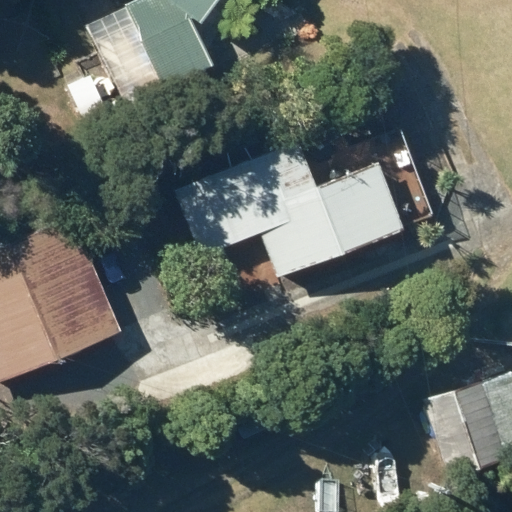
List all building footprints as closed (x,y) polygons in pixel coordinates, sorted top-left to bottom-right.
[(211,56),(188,4),(182,0),(123,0),(81,20),(128,114),(172,91),(166,77),(211,56)] [(182,0),(188,4),(200,13),(208,0),(182,0)] [(83,119),(106,109),(95,85),(73,95),(83,119)] [(274,270),(403,220),(378,155),(329,173),(311,129),(231,158),(274,270)] [(0,374),(121,324),(73,209),(0,239),(0,374)] [(511,366),(422,394),(446,470),(507,450),(505,443),(511,440),(511,366)]
